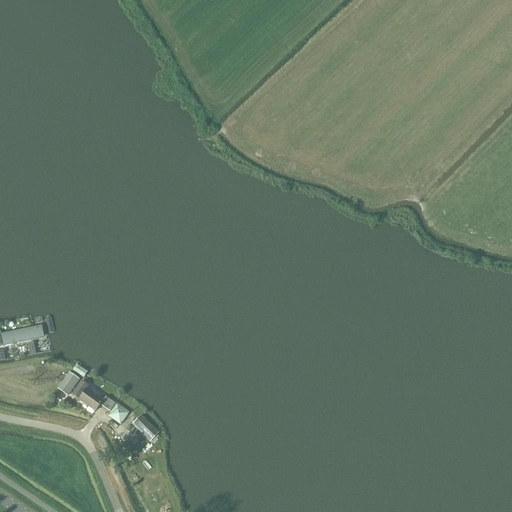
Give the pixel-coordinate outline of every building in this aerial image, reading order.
[(43,327),(3,336),(5,347),(45,338),(43,327)] [(84,378),(87,372),(77,366),(73,371),(84,378)] [(68,396),(80,380),(70,373),(58,389),(68,396)] [(116,404),(82,381),(71,398),(91,411),(97,403),(110,412),(116,404)] [(121,425),(130,413),(117,404),(109,416),(121,425)] [(142,416),(133,425),(151,443),(160,433),(142,416)]
